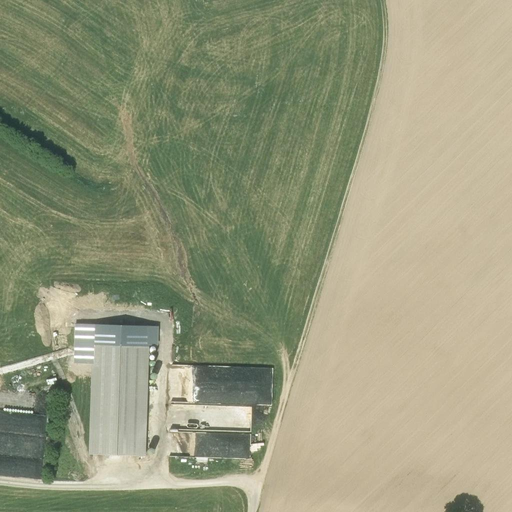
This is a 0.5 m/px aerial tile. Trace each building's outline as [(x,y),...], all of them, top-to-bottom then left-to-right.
[(92,342),(90,453),(112,453),(143,454),(143,453),(145,344),(92,342)] [(198,363),(197,399),(215,400),(215,386),(221,386),(222,378),(222,363),(198,363)] [(176,428),(214,429),(214,420),(195,420),(195,404),(176,404),(176,428)] [(235,438),(235,442),(251,443),(251,429),(241,428),(241,438),(235,438)] [(184,469),(199,469),(199,461),(184,461),(184,469)]
